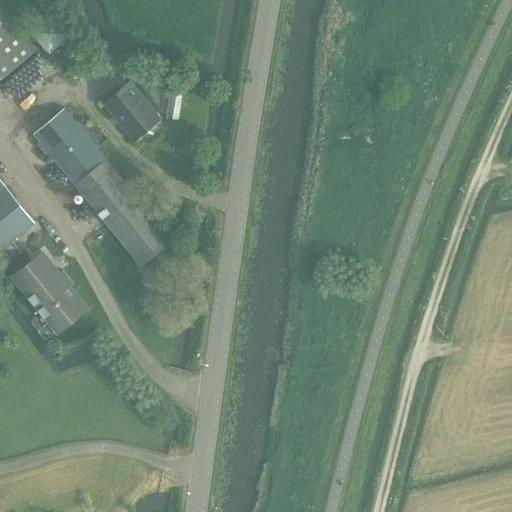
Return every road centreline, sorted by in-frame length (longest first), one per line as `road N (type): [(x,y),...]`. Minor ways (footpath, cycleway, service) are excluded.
road 1 (secondary): [(195,511),(268,0)]
road 2 (track): [(511,96),(429,312),(382,511)]
